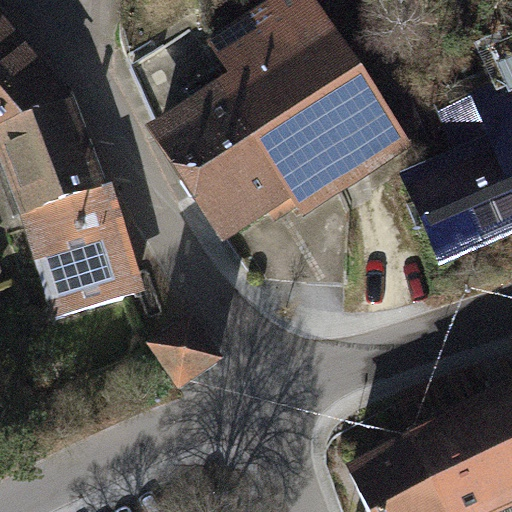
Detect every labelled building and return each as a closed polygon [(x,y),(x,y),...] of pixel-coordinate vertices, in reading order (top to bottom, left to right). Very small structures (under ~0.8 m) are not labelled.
[(0,0),(0,123),(72,95),(0,0)] [(241,82),(306,191),(312,202),(415,141),(331,0),(284,0),(216,40),(241,82)] [(489,138),(408,176),(450,263),(511,233),(511,67),(466,89),(489,138)] [(306,191),(241,82),(171,123),(236,233),(306,191)] [(0,146),(25,221),(112,192),(72,95),(0,123),(0,146)] [(112,192),(25,221),(59,324),(157,292),(123,188),(112,192)] [(207,365),(185,318),(144,337),(165,384),(207,365)] [(511,389),(432,430),(473,511),(504,511),(511,508),(511,389)] [(473,511),(432,430),(366,464),(390,511),(473,511)]
